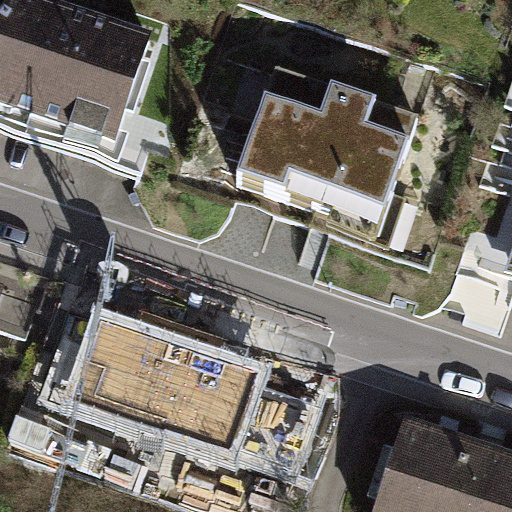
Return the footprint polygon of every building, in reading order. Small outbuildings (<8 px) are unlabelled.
[(155,32),(55,0),(10,0),(0,15),(0,130),(112,166),(155,32)] [(273,77),(235,185),(377,235),(415,127),(273,77)] [(511,241),(501,272),(511,275),(511,241)] [(258,374),(101,322),(88,360),(106,366),(95,399),(234,445),(258,374)] [(511,511),(511,465),(405,427),(374,511),(511,511)]
